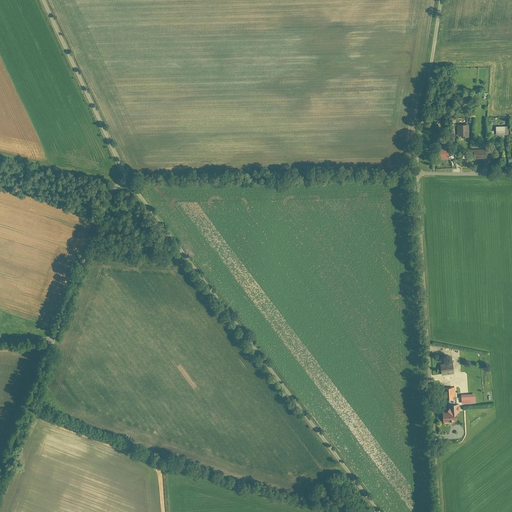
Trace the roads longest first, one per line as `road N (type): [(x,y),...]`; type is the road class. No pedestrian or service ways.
road 1 (residential): [(440,0),(417,174),(439,511)]
road 2 (residential): [(379,511),(126,179)]
road 3 (track): [(0,476),(100,213),(126,179)]
road 4 (unclassified): [(126,179),(42,0)]
road 5 (track): [(126,179),(0,156)]
